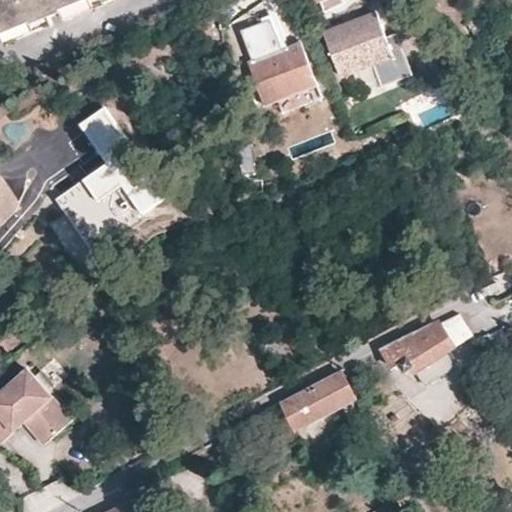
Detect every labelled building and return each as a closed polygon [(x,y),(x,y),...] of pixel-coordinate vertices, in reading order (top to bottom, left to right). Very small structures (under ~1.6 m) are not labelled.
[(0,0),(0,45),(46,27),(43,19),(53,16),(56,23),(114,0),(0,0)] [(318,0),(322,9),(342,1),(341,0),(318,0)] [(384,37),(373,9),(323,28),(339,72),(374,59),(390,53),(384,37)] [(259,53),(299,38),(296,29),(256,44),(259,53)] [(396,34),(384,37),(390,53),(374,59),(383,82),(410,72),(396,34)] [(315,81),(299,38),(259,53),(247,58),(263,101),(315,81)] [(376,70),(364,76),(373,94),(384,88),(376,70)] [(90,187),(85,180),(58,200),(88,241),(139,204),(144,212),(165,196),(103,108),(81,124),(109,162),(114,169),(90,187)] [(240,170),(241,170),(255,168),(252,146),(238,148),(237,148),(240,170)] [(109,162),(85,180),(90,187),(114,169),(109,162)] [(0,224),(6,219),(7,221),(17,212),(20,202),(2,174),(0,175),(0,224)] [(461,309),(383,348),(395,363),(400,359),(405,365),(410,362),(425,382),(440,373),(456,363),(446,348),(472,330),(461,309)] [(50,432),(71,413),(27,363),(0,386),(0,435),(14,424),(16,422),(23,416),(29,410),(50,432)] [(362,436),(371,431),(342,368),(280,400),(296,426),(343,402),(359,435),(360,435),(360,436),(361,436),(362,436)] [(44,438),(50,432),(29,410),(23,416),(44,438)] [(270,477),(266,470),(259,474),(263,480),(270,477)] [(116,506),(102,511),(143,511),(136,496),(116,506)]
